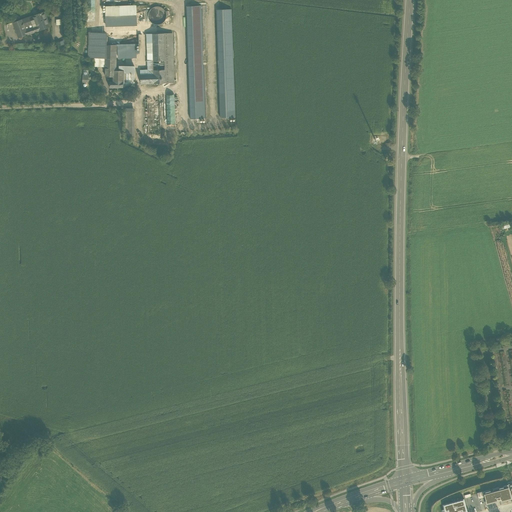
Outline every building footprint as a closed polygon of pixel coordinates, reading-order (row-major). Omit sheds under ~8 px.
[(147,15),(153,20),(152,21),(158,26),(165,18),(162,16),(165,12),(156,4),(147,15)] [(136,6),(105,7),(106,26),(137,25),(136,6)] [(201,6),(186,6),(190,119),(205,119),(201,6)] [(231,9),(216,10),(220,118),(235,118),(231,9)] [(33,16),(37,27),(33,28),(35,32),(50,27),(44,12),(33,16)] [(33,15),(22,20),(27,35),(35,32),(33,28),(37,27),(33,16),(33,15)] [(22,20),(12,23),(18,38),(27,35),(22,20)] [(101,33),(89,33),(89,58),(93,58),(105,58),(106,35),(101,33)] [(164,33),(146,34),(147,44),(152,44),(153,74),(140,75),(140,81),(140,84),(141,84),(153,83),(153,84),(166,83),(164,33)] [(172,33),(164,33),(166,83),(174,83),(172,33)] [(139,34),(106,35),(105,58),(105,67),(105,71),(111,71),(111,72),(114,72),(114,71),(115,71),(116,45),(118,45),(136,44),(139,44),(139,34)] [(136,44),(118,45),(118,57),(136,56),(136,44)] [(105,58),(93,58),(93,67),(105,67),(105,58)] [(115,71),(114,71),(114,72),(111,72),(111,71),(105,71),(105,76),(113,77),(113,82),(110,82),(109,88),(123,87),(123,82),(123,73),(120,73),(120,71),(119,71),(115,71)] [(135,73),(123,73),(123,82),(135,82),(135,73)] [(167,128),(175,127),(174,94),(166,94),(167,128)] [(134,111),(125,111),(125,136),(134,136),(134,111)] [(483,493),(486,504),(500,501),(500,502),(511,499),(508,486),(503,488),(503,487),(499,488),(499,489),(490,491),(490,490),(485,492),(485,493),(483,493)] [(468,511),(464,497),(440,504),(442,511),(468,511)]
